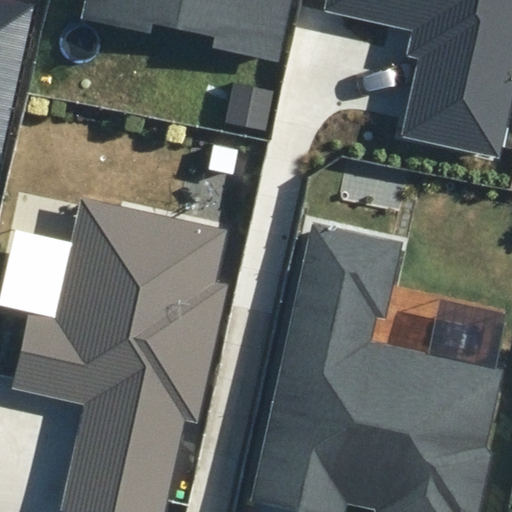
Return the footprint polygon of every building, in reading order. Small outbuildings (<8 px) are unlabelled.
[(0,0),(0,143),(32,5),(9,0),(0,0)] [(218,47),(278,60),(291,0),(85,0),(81,18),(147,32),(149,20),(220,36),(218,47)] [(402,136),(500,158),(511,104),(511,0),(327,0),(325,9),(415,29),(410,53),(420,56),(410,95),(402,136)] [(232,224),(92,193),(65,317),(31,310),(14,389),(46,396),(81,404),(57,511),(63,511),(172,511),(194,416),(207,418),(239,275),(221,271),(232,224)] [(398,245),(309,225),(245,504),(282,511),(340,511),(342,506),(367,511),(473,511),(487,456),(482,445),(499,371),(367,341),(373,318),(381,320),(398,245)]
